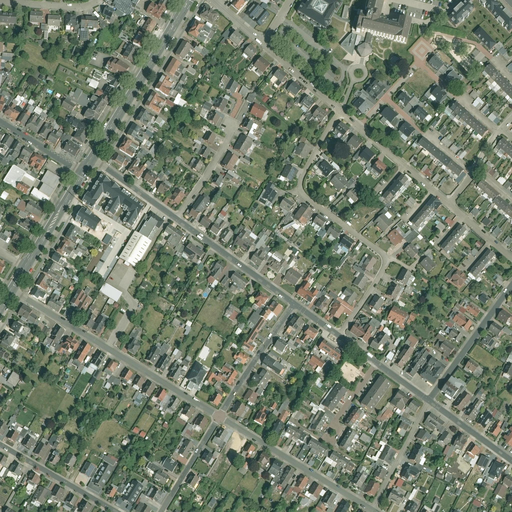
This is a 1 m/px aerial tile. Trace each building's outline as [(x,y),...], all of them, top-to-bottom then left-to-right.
[(130,17),(140,0),(115,0),(112,7),(130,17)] [(166,10),(172,0),(162,0),(159,6),(166,10)] [(236,0),(231,6),(237,12),(244,5),(242,3),(245,0),(236,0)] [(296,13),(325,31),(330,22),(329,21),(334,13),(336,14),(341,5),(332,0),(308,0),(303,8),(300,6),(296,13)] [(366,0),(361,20),(356,19),(353,35),(350,35),(340,47),(350,57),(364,59),(371,55),(372,47),(370,47),(372,36),(406,45),(411,23),(398,19),(396,28),(378,24),(384,0),(366,0)] [(511,16),(496,0),(465,0),(444,20),(455,31),(476,11),(471,5),(475,0),(509,35),(511,32),(511,16)] [(160,21),(166,10),(159,6),(158,8),(152,4),(147,13),(160,21)] [(269,16),(255,4),(246,15),(260,26),(269,16)] [(111,19),(114,11),(106,8),(103,16),(111,19)] [(219,16),(205,8),(199,17),(213,25),(219,16)] [(0,23),(16,25),(16,14),(0,13),(0,23)] [(42,24),(43,13),(30,13),(30,23),(42,24)] [(75,28),(76,16),(65,16),(65,28),(75,28)] [(60,27),(60,17),(48,17),(48,27),(60,27)] [(97,29),(98,19),(82,18),(81,28),(97,29)] [(156,25),(148,21),(142,32),(150,36),(156,25)] [(211,31),(196,22),(188,35),(204,44),(211,31)] [(497,43),(481,26),(472,34),(490,53),(494,49),(498,52),(505,46),(500,41),(497,43)] [(117,38),(125,43),(128,37),(120,33),(117,38)] [(148,39),(139,34),(133,45),(142,50),(148,39)] [(245,42),(236,34),(230,40),(235,45),(238,48),(245,42)] [(189,48),(182,44),(174,57),(182,61),(189,48)] [(204,57),(208,52),(198,45),(194,50),(204,57)] [(133,64),(140,52),(130,46),(123,58),(133,64)] [(185,55),(190,58),(194,50),(190,47),(185,55)] [(256,53),(249,47),(243,54),(250,61),(256,53)] [(435,57),(428,64),(437,73),(444,65),(435,57)] [(190,62),(196,66),(199,62),(193,58),(190,62)] [(122,80),(129,68),(112,59),(106,70),(122,80)] [(179,65),(172,60),(164,73),(172,77),(179,65)] [(268,68),(259,60),(253,67),(261,75),(268,68)] [(186,71),(192,75),(195,71),(188,66),(186,71)] [(484,74),(511,101),(511,88),(490,67),(484,74)] [(452,88),(462,78),(459,75),(457,77),(452,72),(453,71),(450,68),(444,74),(447,77),(444,80),(452,88)] [(286,78),(277,71),(272,76),(281,83),(286,78)] [(91,77),(99,81),(102,75),(94,72),(91,77)] [(116,91),(121,82),(110,76),(107,80),(111,83),(109,87),(116,91)] [(174,84),(163,77),(155,91),(173,102),(178,95),(171,90),(174,84)] [(87,86),(95,90),(98,83),(87,78),(86,82),(89,83),(87,86)] [(375,101),(385,90),(376,82),(374,83),(371,80),(364,87),(368,91),(366,93),(375,101)] [(225,91),(233,95),(238,85),(230,81),(225,91)] [(302,90),(293,83),(286,91),(295,98),(302,90)] [(74,93),(70,92),(68,96),(78,100),(81,91),(76,89),(74,93)] [(107,106),(115,93),(107,89),(105,93),(99,90),(96,95),(102,98),(100,101),(107,106)] [(439,104),(446,96),(437,89),(433,93),(429,90),(424,95),(429,100),(431,97),(439,104)] [(478,90),(476,93),(473,91),(469,96),(474,100),(481,93),(478,90)] [(402,94),(396,100),(405,108),(411,102),(402,94)] [(165,102),(151,95),(144,108),(158,116),(165,102)] [(252,105),(256,98),(253,95),(249,95),(246,101),(252,105)] [(16,100),(26,104),(28,101),(18,96),(16,100)] [(96,126),(107,106),(100,101),(93,98),(91,102),(95,105),(91,113),(88,111),(84,119),(96,126)] [(305,98),(299,105),(306,111),(312,104),(305,98)] [(214,109),(221,113),(226,102),(219,99),(214,109)] [(473,105),(478,110),(484,103),(478,99),(473,105)] [(71,114),(76,107),(66,100),(61,107),(71,114)] [(360,100),(353,108),(362,116),(369,109),(360,100)] [(24,111),(31,114),(34,108),(31,107),(33,103),(29,101),(24,111)] [(201,109),(208,112),(211,105),(204,102),(201,109)] [(488,102),(480,112),(485,116),(491,109),(489,107),(491,105),(488,102)] [(452,113),(482,139),(488,133),(458,106),(452,113)] [(253,107),(250,113),(262,120),(266,113),(253,107)] [(388,107),(380,115),(390,125),(397,117),(388,107)] [(427,116),(418,108),(413,114),(422,123),(427,116)] [(8,109),(4,115),(16,122),(19,115),(8,109)] [(312,117),(319,123),(325,116),(318,110),(312,117)] [(154,118),(144,112),(137,123),(147,129),(154,118)] [(493,112),(487,118),(496,126),(500,121),(495,117),(497,115),(493,112)] [(22,115),(18,123),(24,127),(29,119),(22,115)] [(208,122),(216,126),(220,119),(212,115),(208,122)] [(33,117),(26,129),(37,135),(44,124),(33,117)] [(83,146),(92,130),(72,118),(68,126),(78,132),(73,140),(83,146)] [(245,122),(241,129),(248,133),(252,125),(245,122)] [(338,135),(343,139),(349,131),(341,124),(334,131),(338,135)] [(413,132),(405,125),(398,133),(406,140),(413,132)] [(140,130),(133,126),(126,137),(144,147),(148,141),(137,135),(140,130)] [(443,137),(447,132),(445,130),(446,128),(443,126),(438,132),(443,137)] [(44,128),(39,137),(46,141),(51,132),(44,128)] [(204,143),(210,146),(214,137),(208,134),(204,143)] [(60,139),(51,135),(48,141),(56,146),(60,139)] [(0,149),(7,153),(13,141),(6,137),(0,149)] [(250,142),(241,137),(233,151),(241,156),(250,142)] [(346,144),(355,152),(361,144),(352,137),(346,144)] [(444,138),(440,142),(446,148),(451,143),(444,138)] [(131,143),(124,139),(118,151),(132,158),(134,154),(127,150),(131,143)] [(511,160),(511,146),(504,139),(497,147),(511,160)] [(417,147),(458,179),(464,171),(424,140),(417,147)] [(23,147),(16,143),(9,156),(16,160),(23,147)] [(74,159),(80,150),(68,143),(63,152),(74,159)] [(308,147),(300,143),(295,155),(301,158),(302,159),(308,147)] [(153,145),(148,152),(151,153),(149,156),(151,157),(157,148),(153,145)] [(453,145),(449,149),(454,154),(458,149),(453,145)] [(198,157),(205,161),(209,152),(202,148),(201,152),(198,157)] [(27,164),(33,154),(25,149),(19,160),(27,164)] [(358,157),(367,165),(374,157),(366,149),(358,157)] [(463,150),(461,152),(460,151),(456,156),(461,160),(467,154),(463,150)] [(39,172),(46,161),(35,155),(28,165),(39,172)] [(228,156),(221,168),(228,172),(235,160),(228,156)] [(116,158),(113,164),(120,168),(124,162),(116,158)] [(146,161),(142,168),(145,169),(145,168),(151,171),(156,162),(152,160),(150,163),(146,161)] [(335,172),(326,161),(318,169),(327,179),(335,172)] [(190,170),(197,174),(202,165),(196,162),(190,170)] [(371,170),(379,177),(386,169),(378,162),(371,170)] [(482,168),(495,179),(499,175),(491,168),(493,166),(488,162),(482,168)] [(134,163),(126,174),(137,181),(144,170),(141,167),(138,171),(135,169),(138,165),(134,163)] [(23,179),(26,173),(13,166),(10,172),(23,179)] [(428,178),(433,173),(425,166),(420,171),(428,178)] [(295,171),(287,167),(281,179),(290,183),(295,171)] [(42,185),(38,191),(49,198),(59,180),(46,172),(39,183),(42,185)] [(160,173),(156,179),(163,182),(166,176),(160,173)] [(407,180),(401,175),(379,200),(385,205),(407,180)] [(143,181),(152,187),(155,182),(146,176),(143,181)] [(330,183),(339,192),(347,185),(337,176),(330,183)] [(501,176),(496,181),(502,186),(506,181),(501,176)] [(119,190),(101,178),(94,188),(103,193),(113,200),(119,190)] [(220,181),(215,178),(211,184),(217,187),(220,181)] [(475,187),(494,203),(499,197),(500,196),(481,180),(475,187)] [(503,187),(506,190),(511,184),(508,181),(503,187)] [(26,194),(30,188),(20,183),(17,189),(26,194)] [(273,186),(268,184),(264,192),(267,193),(263,201),(269,203),(274,193),(271,191),(273,186)] [(157,192),(164,196),(169,190),(161,185),(157,192)] [(81,204),(92,211),(96,206),(103,193),(94,188),(92,186),(81,204)] [(38,191),(34,189),(30,195),(45,204),(49,198),(38,191)] [(183,196),(177,191),(170,201),(176,206),(183,196)] [(346,196),(353,204),(358,200),(351,191),(346,196)] [(144,206),(130,197),(124,206),(113,200),(103,193),(96,206),(131,227),(144,206)] [(410,197),(404,203),(410,209),(416,202),(410,197)] [(493,204),(511,220),(511,208),(499,197),(494,203),(493,204)] [(207,203),(201,198),(189,214),(195,219),(207,203)] [(431,199),(410,224),(416,229),(437,204),(431,199)] [(280,206),(288,212),(292,206),(283,201),(280,206)] [(38,218),(43,210),(30,203),(26,210),(38,218)] [(311,212),(302,206),(293,219),(298,223),(302,225),(311,212)] [(475,218),(480,212),(474,208),(470,214),(475,218)] [(100,222),(80,210),(74,221),(82,226),(84,221),(96,228),(100,222)] [(146,222),(160,230),(164,222),(151,214),(146,222)] [(374,223),(383,233),(392,225),(383,216),(374,223)] [(313,223),(322,229),(326,223),(317,217),(313,223)] [(444,222),(450,227),(454,223),(447,217),(444,222)] [(486,217),(481,223),(486,227),(491,222),(486,217)] [(204,219),(200,225),(206,229),(210,223),(204,219)] [(281,230),(283,233),(291,226),(294,231),(299,228),(293,220),(281,230)] [(440,233),(445,228),(437,220),(434,223),(436,226),(435,228),(440,233)] [(29,232),(33,225),(26,221),(24,224),(21,223),(19,227),(29,232)] [(213,226),(209,232),(217,237),(226,224),(223,222),(218,229),(213,226)] [(173,238),(179,242),(183,236),(168,225),(163,232),(169,236),(165,241),(169,244),(173,238)] [(458,225),(440,249),(447,254),(465,231),(458,225)] [(326,234),(335,240),(340,233),(330,227),(326,234)] [(71,228),(63,239),(69,243),(69,242),(74,245),(77,241),(72,238),(77,231),(71,228)] [(491,234),(496,238),(502,232),(496,228),(491,234)] [(227,230),(221,240),(226,243),(232,233),(227,230)] [(386,236),(395,247),(403,240),(394,230),(386,236)] [(3,234),(0,233),(0,239),(5,242),(9,233),(4,231),(3,234)] [(106,233),(100,231),(99,233),(95,231),(92,238),(102,242),(106,233)] [(149,243),(133,233),(118,259),(134,268),(149,243)] [(238,238),(234,244),(247,251),(251,244),(244,240),(247,236),(243,233),(240,239),(238,238)] [(21,248),(26,239),(17,234),(11,242),(21,248)] [(349,250),(355,242),(346,236),(340,244),(349,250)] [(508,247),(511,242),(511,240),(508,237),(503,242),(508,247)] [(62,242),(56,253),(60,255),(62,253),(70,258),(72,252),(65,249),(68,245),(62,242)] [(197,263),(204,252),(188,242),(181,253),(197,263)] [(404,250),(412,260),(418,256),(410,246),(404,250)] [(470,254),(473,257),(478,252),(474,249),(470,254)] [(489,250),(469,273),(476,279),(496,256),(489,250)] [(254,255),(250,261),(260,268),(264,262),(260,260),(264,254),(260,251),(256,257),(254,255)] [(272,266),(270,269),(280,276),(294,258),(288,254),(285,259),(275,252),(268,262),(272,266)] [(54,254),(50,260),(57,264),(57,263),(62,266),(63,263),(60,260),(61,258),(54,254)] [(367,256),(360,267),(368,272),(375,262),(367,256)] [(427,258),(420,264),(428,274),(436,267),(427,258)] [(49,262),(43,273),(55,280),(57,275),(61,269),(49,262)] [(215,281),(224,268),(217,263),(208,276),(215,281)] [(283,278),(294,286),(300,277),(289,270),(283,278)] [(403,270),(397,280),(405,285),(411,275),(403,270)] [(457,271),(451,280),(461,287),(467,278),(457,271)] [(231,282),(243,290),(248,282),(235,274),(231,282)] [(360,274),(353,285),(361,290),(368,279),(360,274)] [(493,280),(501,286),(505,280),(497,274),(493,280)] [(42,276),(36,287),(41,290),(42,288),(46,290),(48,287),(45,285),(45,284),(49,285),(51,282),(47,280),(48,279),(42,276)] [(220,284),(223,286),(228,279),(225,277),(220,284)] [(302,279),(294,290),(309,300),(316,290),(311,287),(309,291),(304,288),(308,282),(302,279)] [(394,298),(400,287),(391,282),(385,293),(394,298)] [(116,302),(120,294),(103,285),(99,293),(116,302)] [(342,292),(345,294),(341,298),(349,303),(356,293),(346,286),(342,292)] [(35,288),(30,295),(36,299),(38,296),(42,299),(45,295),(35,288)] [(91,298),(80,290),(67,309),(81,318),(89,306),(87,305),(91,298)] [(330,295),(323,291),(313,305),(320,310),(330,295)] [(257,292),(253,298),(251,301),(259,306),(248,322),(253,326),(239,347),(248,353),(252,347),(247,343),(262,321),(266,324),(270,317),(273,319),(281,307),(271,301),(268,306),(264,303),(267,298),(257,292)] [(484,294),(479,300),(485,305),(489,301),(486,299),(488,297),(484,294)] [(375,296),(374,296),(369,303),(375,308),(380,300),(375,296)] [(44,305),(57,313),(61,306),(49,298),(44,305)] [(343,308),(335,302),(329,311),(336,317),(343,308)] [(475,318),(481,311),(470,303),(465,310),(475,318)] [(233,311),(235,308),(230,304),(223,316),(233,322),(238,314),(233,311)] [(406,313),(393,304),(385,315),(399,324),(406,313)] [(26,320),(24,323),(41,334),(44,329),(39,325),(40,323),(35,319),(37,316),(21,307),(17,314),(26,320)] [(496,317),(506,324),(511,316),(502,309),(496,317)] [(87,328),(94,317),(88,313),(81,324),(87,328)] [(92,333),(99,336),(108,317),(99,313),(91,330),(93,331),(92,333)] [(412,322),(416,316),(411,313),(405,322),(408,324),(410,321),(412,322)] [(304,321),(295,315),(281,335),(290,341),(304,321)] [(472,323),(461,315),(456,322),(467,330),(472,323)] [(19,333),(24,325),(15,319),(10,327),(19,333)] [(171,324),(177,328),(180,322),(174,319),(171,324)] [(497,335),(503,328),(494,321),(488,329),(497,335)] [(235,333),(239,335),(245,325),(241,322),(235,333)] [(351,323),(346,331),(362,342),(371,329),(364,324),(360,329),(351,323)] [(319,333),(309,326),(304,333),(314,340),(319,333)] [(48,338),(55,343),(64,332),(57,327),(48,338)] [(511,331),(504,327),(502,331),(510,336),(511,331)] [(386,334),(381,330),(373,340),(371,339),(368,344),(373,348),(375,345),(377,347),(386,334)] [(463,336),(456,330),(450,337),(458,342),(462,337),(463,336)] [(16,338),(6,332),(1,340),(11,346),(16,338)] [(488,333),(483,340),(492,347),(497,339),(494,337),(488,333)] [(70,350),(75,343),(66,337),(61,345),(70,350)] [(321,338),(316,346),(337,361),(343,354),(321,338)] [(287,345),(278,339),(273,346),(282,353),(287,345)] [(140,347),(130,340),(125,348),(135,355),(140,347)] [(90,348),(82,342),(72,357),(81,363),(90,348)] [(151,365),(159,354),(161,356),(168,347),(162,342),(157,350),(154,349),(145,362),(151,365)] [(453,349),(443,342),(438,349),(448,356),(453,349)] [(413,349),(405,343),(397,354),(387,346),(383,352),(394,360),(392,361),(400,367),(413,349)] [(0,357),(4,360),(9,353),(0,347),(0,357)] [(432,387),(445,368),(434,360),(430,365),(424,361),(428,355),(420,349),(405,371),(413,377),(418,370),(424,375),(421,379),(432,387)] [(104,357),(96,351),(89,361),(98,366),(104,357)] [(242,365),(248,357),(240,351),(234,359),(242,365)] [(268,355),(263,363),(278,372),(283,365),(268,355)] [(186,356),(181,364),(186,367),(191,359),(186,356)] [(321,363),(311,356),(306,362),(317,369),(321,363)] [(171,364),(161,359),(156,368),(165,373),(171,364)] [(106,371),(102,377),(117,386),(119,382),(110,377),(118,365),(110,360),(104,370),(106,371)] [(480,366),(472,360),(466,368),(474,374),(480,366)] [(178,382),(186,369),(175,362),(171,368),(173,370),(169,376),(178,382)] [(237,374),(226,367),(219,377),(230,384),(237,374)] [(92,385),(95,380),(98,381),(102,373),(96,370),(89,384),(92,385)] [(263,391),(272,377),(265,372),(261,379),(257,376),(252,383),(263,391)] [(19,377),(12,373),(5,385),(11,389),(19,377)] [(198,373),(194,378),(190,375),(184,383),(192,389),(196,384),(198,386),(204,378),(198,373)] [(389,385),(377,376),(357,403),(370,412),(389,385)] [(143,381),(136,377),(131,385),(138,389),(143,381)] [(318,383),(320,380),(317,378),(313,383),(320,388),(322,385),(318,383)] [(459,385),(449,378),(440,390),(450,398),(459,385)] [(148,398),(155,385),(148,381),(140,393),(148,398)] [(218,390),(221,386),(217,382),(213,386),(218,390)] [(321,405),(329,410),(343,391),(335,385),(321,405)] [(160,402),(167,392),(161,389),(155,399),(160,402)] [(257,394),(250,389),(244,398),(254,405),(257,401),(254,398),(257,394)] [(407,399),(395,390),(386,402),(398,411),(407,399)] [(469,396),(461,390),(452,401),(460,407),(469,396)] [(134,401),(133,403),(138,406),(141,402),(139,400),(142,395),(136,392),(131,399),(134,401)] [(221,396),(214,392),(208,401),(215,405),(221,396)] [(173,410),(179,400),(173,396),(167,406),(173,410)] [(420,405),(411,398),(406,406),(415,413),(420,405)] [(248,410),(239,403),(233,413),(242,419),(248,410)] [(480,409),(471,403),(463,414),(472,420),(480,409)] [(292,408),(285,404),(270,430),(276,434),(292,408)] [(188,419),(194,410),(186,405),(180,414),(188,419)] [(356,405),(343,424),(350,429),(363,410),(356,405)] [(269,412),(262,407),(253,420),(260,425),(269,412)] [(386,419),(390,413),(382,407),(377,413),(386,419)] [(487,409),(486,411),(497,420),(501,414),(495,409),(492,413),(487,409)] [(294,410),(291,416),(300,421),(303,415),(294,410)] [(327,415),(320,410),(309,429),(316,433),(327,415)] [(438,431),(444,423),(429,413),(420,426),(428,432),(431,426),(438,431)] [(202,428),(208,419),(200,415),(194,424),(202,428)] [(490,420),(483,415),(477,424),(484,429),(490,420)] [(401,432),(407,423),(401,418),(394,428),(401,432)] [(0,434),(2,436),(7,427),(10,429),(9,431),(11,432),(7,438),(15,443),(19,436),(25,440),(22,445),(29,449),(35,438),(9,423),(8,426),(0,421),(0,434)] [(306,434),(288,423),(284,430),(301,441),(306,434)] [(502,429),(496,424),(490,431),(496,436),(502,429)] [(230,432),(222,427),(216,437),(224,442),(230,432)] [(357,433),(350,429),(338,446),(345,450),(357,433)] [(421,442),(426,434),(419,429),(414,437),(421,442)] [(193,443),(187,439),(188,435),(183,432),(177,443),(180,445),(175,454),(183,459),(193,443)] [(451,438),(444,432),(437,441),(444,446),(451,438)] [(43,458),(51,445),(55,448),(61,438),(53,433),(46,445),(42,442),(35,453),(43,458)] [(359,439),(368,444),(371,439),(362,433),(359,439)] [(243,440),(236,436),(231,444),(237,448),(243,440)] [(324,455),(328,448),(310,436),(305,443),(324,455)] [(467,442),(457,436),(452,445),(463,451),(467,442)] [(418,463),(426,449),(415,443),(407,457),(418,463)] [(251,456),(256,448),(249,444),(244,452),(251,456)] [(386,464),(393,450),(385,445),(377,459),(386,464)] [(480,451),(474,445),(467,453),(474,458),(480,451)] [(215,455),(207,450),(201,458),(209,464),(215,455)] [(355,465),(332,451),(327,458),(350,472),(355,465)] [(9,457),(1,452),(0,453),(0,465),(2,467),(9,457)] [(270,457),(262,452),(256,460),(264,466),(270,457)] [(492,458),(485,453),(477,462),(484,467),(492,458)] [(59,458),(53,454),(48,462),(54,466),(59,458)] [(77,460),(69,455),(62,465),(70,470),(77,460)] [(173,472),(178,464),(167,457),(162,464),(158,461),(155,466),(149,462),(145,468),(156,475),(154,477),(166,484),(170,477),(162,472),(165,467),(173,472)] [(275,477),(283,465),(275,460),(267,472),(275,477)] [(17,476),(23,466),(15,462),(9,471),(17,476)] [(85,479),(92,468),(84,463),(77,474),(85,479)] [(247,471),(250,465),(244,463),(241,468),(247,471)] [(417,470),(404,463),(397,474),(402,477),(405,472),(413,477),(417,470)] [(504,468),(497,463),(490,472),(496,477),(504,468)] [(100,493),(116,468),(109,464),(103,474),(98,470),(88,485),(100,493)] [(258,468),(255,473),(264,479),(267,473),(258,468)] [(294,472),(286,468),(277,483),(285,487),(294,472)] [(384,471),(377,468),(373,475),(380,479),(384,471)] [(40,476),(32,471),(27,480),(34,484),(40,476)] [(328,471),(325,476),(332,480),(334,475),(328,471)] [(363,475),(356,473),(352,483),(359,486),(363,475)] [(200,479),(193,474),(186,484),(193,489),(200,479)] [(308,479),(300,474),(294,484),(302,489),(308,479)] [(444,481),(449,483),(452,476),(447,474),(444,481)] [(21,476),(18,483),(23,485),(26,478),(21,476)] [(498,485),(493,492),(500,496),(507,485),(509,486),(511,481),(506,477),(501,487),(498,485)] [(376,484),(369,481),(365,490),(372,493),(376,484)] [(132,505),(143,487),(134,482),(123,500),(132,505)] [(322,488),(314,484),(309,493),(316,497),(322,488)] [(411,501),(417,488),(415,486),(411,494),(407,492),(404,498),(411,501)] [(52,494),(40,487),(31,501),(41,508),(47,500),(43,497),(45,494),(58,502),(65,491),(57,487),(52,494)] [(109,488),(107,492),(108,493),(106,495),(112,499),(116,492),(109,488)] [(162,494),(154,488),(148,496),(157,502),(162,494)] [(391,490),(387,497),(399,504),(402,497),(391,490)] [(336,498),(329,492),(323,501),(330,506),(336,498)] [(297,493),(293,498),(305,505),(308,500),(297,493)] [(71,495),(65,505),(71,508),(77,498),(71,495)] [(432,502),(434,503),(431,511),(433,511),(439,500),(435,497),(432,502)] [(340,511),(345,511),(350,506),(343,501),(337,510),(340,511)] [(78,511),(88,511),(92,507),(84,502),(77,511),(78,511)] [(409,511),(413,511),(417,507),(409,502),(405,509),(409,511)]
